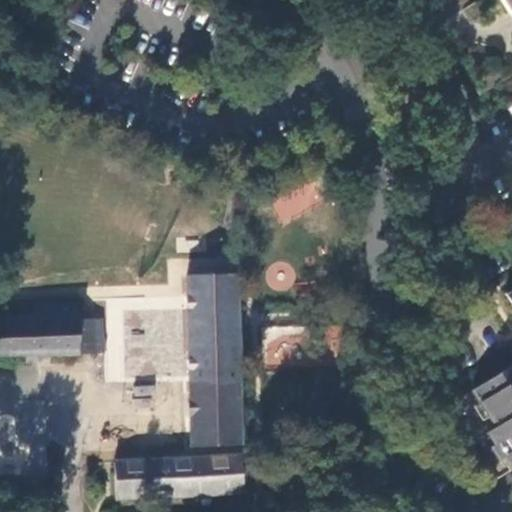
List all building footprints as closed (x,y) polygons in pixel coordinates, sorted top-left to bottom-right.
[(511,0),(481,0),(438,27),(481,96),(511,76),(511,0)] [(242,445),(238,275),(190,276),(193,446),(242,445)] [(0,316),(0,353),(103,353),(102,319),(79,319),(78,305),(36,305),(36,316),(0,316)] [(511,366),(472,390),(495,427),(486,433),(509,470),(511,468),(511,366)] [(115,462),(118,500),(244,492),(241,455),(115,462)]
